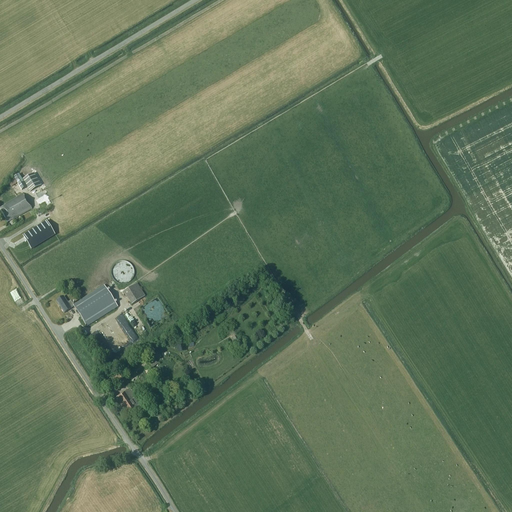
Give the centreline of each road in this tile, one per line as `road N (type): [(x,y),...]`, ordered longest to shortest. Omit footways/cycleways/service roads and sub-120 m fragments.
road 1 (unclassified): [(174,511),(0,244)]
road 2 (unclassified): [(0,117),(194,0)]
